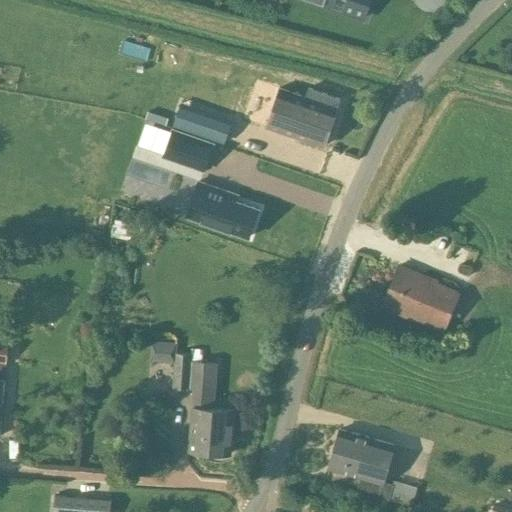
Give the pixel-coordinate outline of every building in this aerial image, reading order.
[(310,0),(366,19),(372,0),(310,0)] [(281,87),(280,89),(267,126),(275,128),(323,145),(340,97),(310,86),(307,96),(281,87)] [(224,142),(228,131),(208,124),(212,113),(202,110),(198,121),(179,114),(175,125),(224,142)] [(204,170),(213,143),(173,129),(164,156),(204,170)] [(238,194),(231,192),(199,181),(192,200),(187,215),(197,218),(249,236),(259,208),(236,200),(238,194)] [(444,328),(458,294),(435,285),(437,282),(398,267),(384,302),(444,328)] [(0,363),(7,364),(9,340),(0,338),(0,363)] [(190,388),(192,362),(193,353),(175,352),(172,387),(190,388)] [(216,364),(192,362),(190,388),(195,389),(190,449),(231,452),(234,409),(213,408),(216,364)] [(388,499),(393,484),(382,481),(393,444),(340,428),(329,467),(362,476),(358,490),(388,499)] [(111,511),(112,499),(55,494),(53,511),(111,511)] [(490,511),(511,511),(511,509),(494,503),(490,511)]
